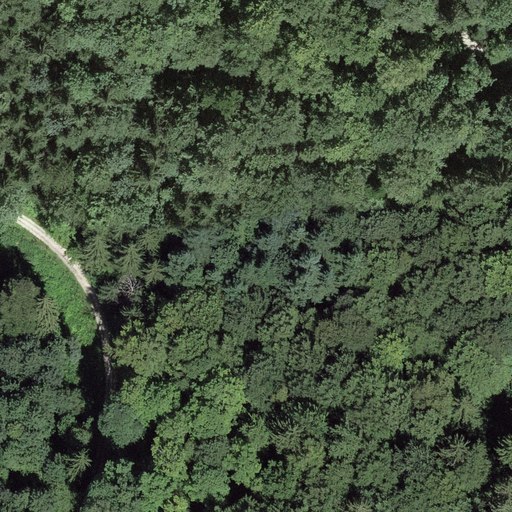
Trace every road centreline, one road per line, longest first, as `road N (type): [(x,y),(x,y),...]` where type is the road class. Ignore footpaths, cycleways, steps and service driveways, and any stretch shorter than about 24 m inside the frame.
road 1 (track): [(85,511),(101,469),(110,368),(90,288),(41,234),(0,208)]
road 2 (track): [(387,0),(511,57)]
